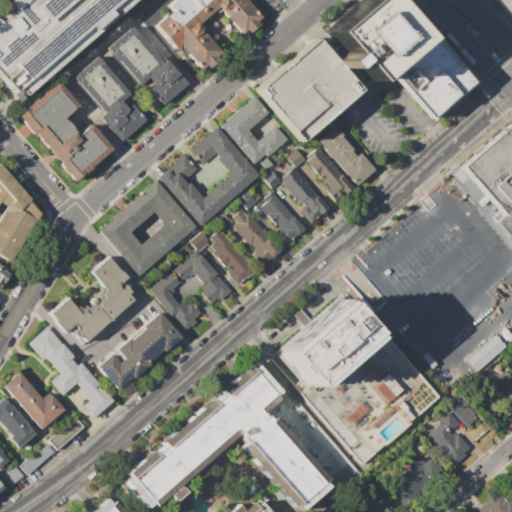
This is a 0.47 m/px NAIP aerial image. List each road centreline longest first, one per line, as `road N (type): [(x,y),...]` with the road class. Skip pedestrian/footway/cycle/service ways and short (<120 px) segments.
road 1 (residential): [(406,182),(25,511)]
road 2 (residential): [(72,225),(323,0)]
road 3 (residential): [(509,93),(406,182)]
road 4 (residential): [(0,339),(72,225)]
